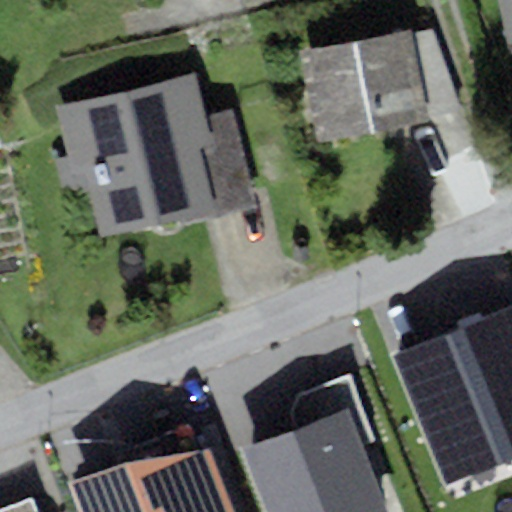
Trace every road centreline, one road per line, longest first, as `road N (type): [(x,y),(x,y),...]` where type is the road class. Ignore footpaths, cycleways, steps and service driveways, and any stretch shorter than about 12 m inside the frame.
road 1 (residential): [(0,426),(511,221)]
road 2 (residential): [(511,201),(443,0)]
